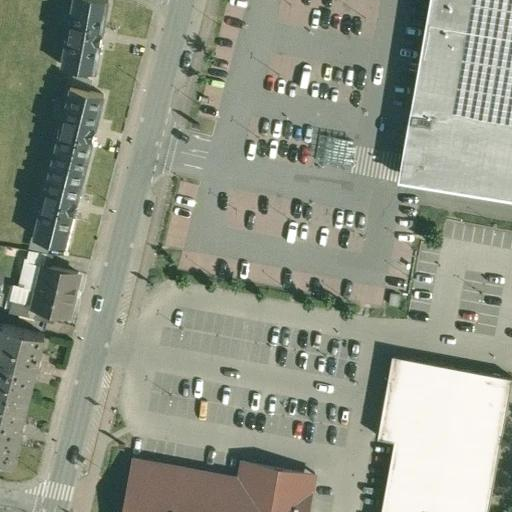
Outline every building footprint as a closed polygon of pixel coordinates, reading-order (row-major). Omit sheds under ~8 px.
[(110,0),(76,0),(65,63),(98,68),(110,0)] [(511,187),(511,0),(424,0),(422,10),(431,11),(403,168),(511,187)] [(73,88),(34,236),(68,244),(106,95),(73,88)] [(80,275),(45,266),(35,306),(36,306),(36,308),(57,313),(69,316),(80,275)] [(35,306),(9,301),(7,313),(55,323),(57,313),(36,308),(36,306),(35,306)] [(44,336),(2,325),(0,335),(0,460),(12,463),(18,438),(20,438),(23,427),(21,426),(35,374),(37,374),(40,362),(38,361),(44,336)] [(488,511),(511,376),(511,371),(397,351),(383,432),(395,435),(381,511),(488,511)] [(239,478),(135,459),(124,511),(309,511),(313,491),(312,491),(315,473),(242,459),(239,478)]
